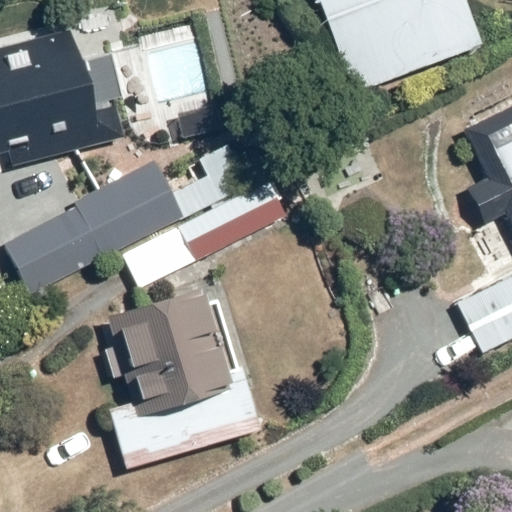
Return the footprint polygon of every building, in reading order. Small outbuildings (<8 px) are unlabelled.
[(322,0),(358,95),(485,49),(467,0),(322,0)] [(190,44),(184,13),(143,20),(149,52),(190,44)] [(77,27),(0,47),(0,159),(18,155),(21,168),(108,145),(77,27)] [(511,105),(469,126),(492,174),(468,186),(487,225),(511,214),(511,215),(511,105)] [(83,207),(68,213),(79,241),(94,235),(104,261),(126,252),(139,284),(293,224),(279,188),(225,209),(213,180),(176,194),(162,159),(132,170),(125,152),(109,159),(119,185),(80,200),(83,207)] [(79,164),(0,189),(0,190),(10,220),(89,195),(79,164)] [(511,274),(460,300),(488,355),(511,342),(511,274)] [(145,401),(109,411),(127,475),(268,436),(225,281),(154,300),(159,319),(125,329),(145,401)]
